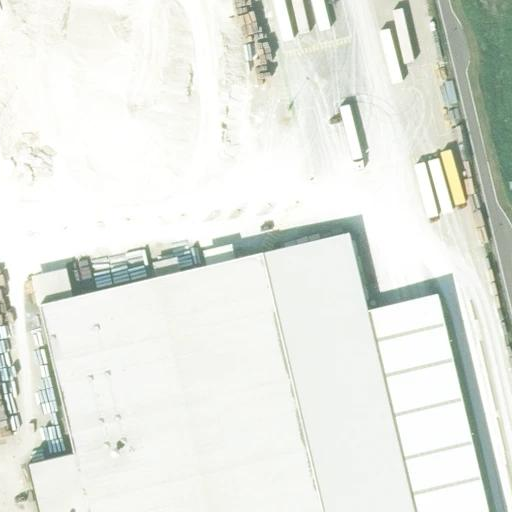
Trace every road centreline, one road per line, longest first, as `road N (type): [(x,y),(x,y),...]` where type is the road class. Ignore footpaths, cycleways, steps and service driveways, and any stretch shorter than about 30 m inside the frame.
road 1 (unknown): [(384,0),(511,433)]
road 2 (unknown): [(275,145),(313,157),(339,180),(388,322),(433,511)]
road 3 (unknown): [(0,218),(190,182),(275,145)]
road 4 (unknown): [(275,145),(248,0)]
